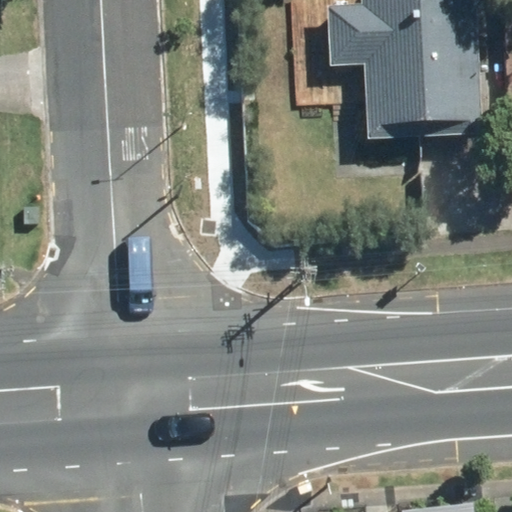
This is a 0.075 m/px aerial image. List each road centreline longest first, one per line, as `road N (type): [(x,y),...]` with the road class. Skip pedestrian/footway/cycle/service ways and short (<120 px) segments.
road 1 (residential): [(103,0),(125,393)]
road 2 (secondary): [(125,393),(511,369)]
road 3 (secondary): [(0,403),(125,393)]
road 4 (residential): [(144,511),(125,393)]
